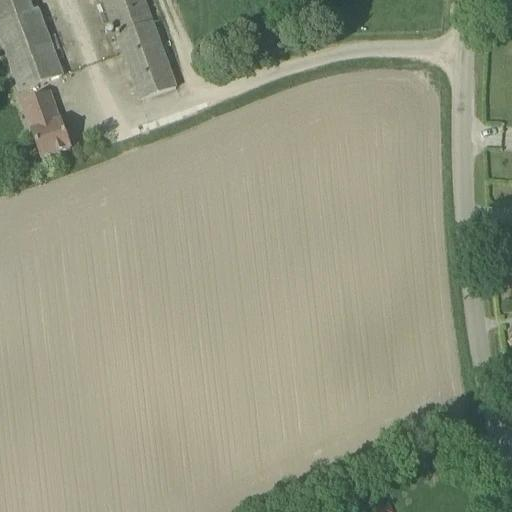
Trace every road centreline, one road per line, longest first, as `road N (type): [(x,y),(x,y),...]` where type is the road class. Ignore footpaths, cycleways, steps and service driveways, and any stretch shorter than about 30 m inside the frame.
road 1 (unclassified): [(511,508),(471,351),(459,177),(461,35)]
road 2 (unclassified): [(194,81),(350,40),(461,35)]
